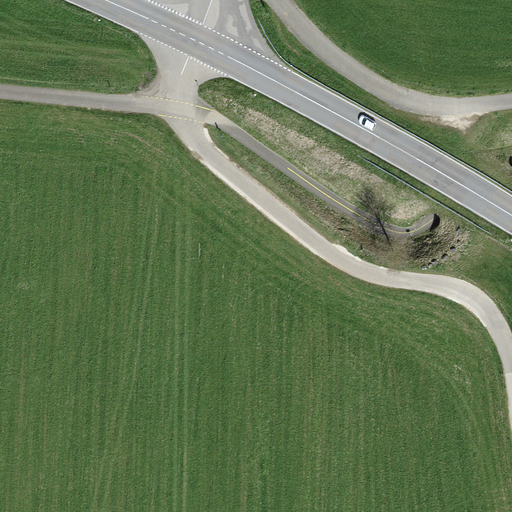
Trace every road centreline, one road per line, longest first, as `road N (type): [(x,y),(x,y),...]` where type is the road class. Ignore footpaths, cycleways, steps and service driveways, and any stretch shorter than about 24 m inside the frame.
road 1 (unclassified): [(511,369),(498,327),(475,298),(345,263),(205,152),(176,109),(195,39)]
road 2 (secondary): [(511,215),(195,39)]
road 3 (track): [(511,100),(443,106),(396,97),(333,57),(277,0)]
